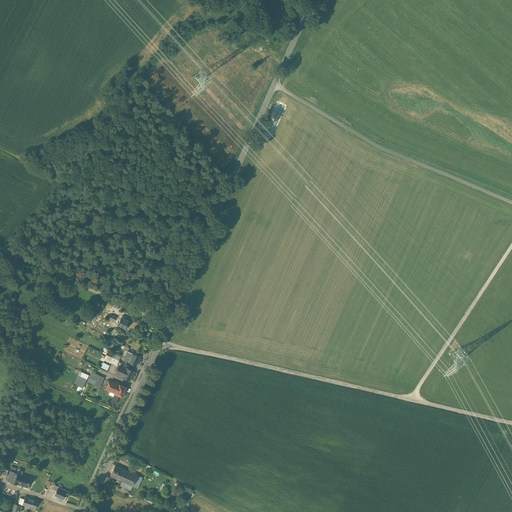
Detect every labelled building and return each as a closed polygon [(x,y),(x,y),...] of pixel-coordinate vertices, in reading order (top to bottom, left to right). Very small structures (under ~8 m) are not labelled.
[(102,307),(97,305),(93,313),(98,315),(102,307)] [(129,321),(121,317),(119,321),(118,325),(123,327),(126,329),(129,321)] [(113,358),(109,356),(106,361),(116,366),(119,361),(115,359),(113,358)] [(125,369),(119,366),(116,373),(122,376),(125,369)] [(133,371),(126,368),(125,369),(122,376),(122,377),(130,380),(133,371)] [(74,383),(82,387),(88,374),(79,371),(74,383)] [(99,375),(91,372),(89,377),(92,378),(97,380),(99,376),(99,375)] [(104,378),(99,376),(97,380),(95,385),(100,387),(104,378)] [(110,381),(106,389),(107,390),(110,391),(111,391),(115,393),(118,384),(116,383),(116,382),(114,382),(110,381)] [(126,387),(118,384),(115,393),(111,402),(112,400),(114,400),(117,401),(119,396),(122,397),(125,390),(126,387)] [(137,475),(115,465),(110,476),(122,481),(132,486),(137,475)] [(17,474),(10,472),(8,482),(29,488),(32,478),(22,476),(17,474)] [(142,477),(137,475),(132,486),(137,488),(142,477)] [(132,486),(122,481),(121,484),(122,486),(131,490),(132,486)] [(67,492),(59,488),(59,487),(54,484),(52,488),(58,490),(56,495),(64,499),(67,492)] [(38,500),(25,496),(24,499),(20,498),(18,504),(35,509),(38,500)]
